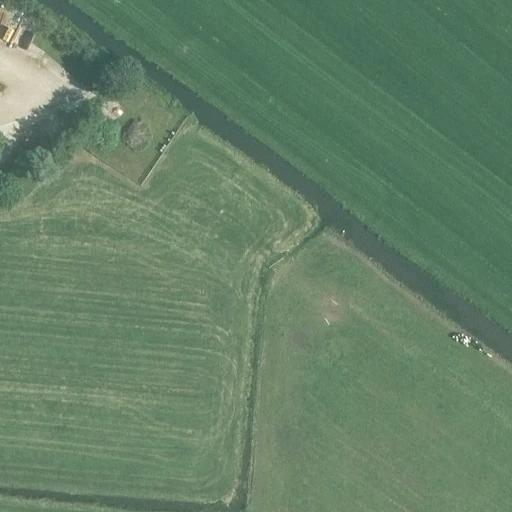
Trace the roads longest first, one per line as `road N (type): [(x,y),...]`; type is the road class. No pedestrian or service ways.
road 1 (track): [(51,87),(107,109),(248,237),(511,415)]
road 2 (track): [(0,67),(51,87),(0,155)]
